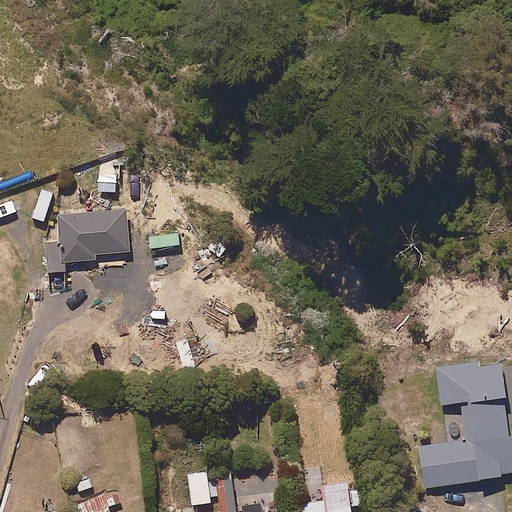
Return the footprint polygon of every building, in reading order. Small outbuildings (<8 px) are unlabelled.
[(117,190),(117,162),(97,162),(96,190),(117,190)] [(131,253),(128,212),(61,216),(63,243),(48,244),(50,274),(68,273),(67,263),(98,261),(97,256),(131,253)] [(158,239),(147,240),(149,265),(172,263),(173,274),(187,273),(185,247),(159,250),(158,239)] [(169,330),(167,301),(137,302),(138,331),(169,330)] [(228,339),(216,312),(195,322),(206,348),(228,339)] [(506,365),(437,374),(442,409),(463,406),(468,443),(422,449),(427,490),(511,478),(511,433),(508,402),(511,402),(506,365)] [(210,483),(209,473),(189,474),(191,506),(211,504),(210,498),(219,497),(218,483),(210,483)] [(236,511),(235,483),(219,485),(220,511),(236,511)] [(353,511),(353,507),(364,506),(361,484),(328,488),(329,503),(303,506),(303,511),(353,511)] [(73,509),(74,511),(110,511),(110,509),(118,506),(113,493),(73,509)]
